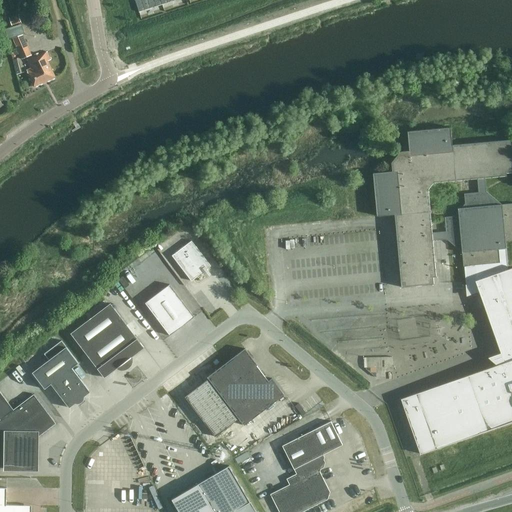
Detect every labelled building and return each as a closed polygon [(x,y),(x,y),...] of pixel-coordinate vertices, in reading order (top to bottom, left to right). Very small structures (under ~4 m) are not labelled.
[(135,0),(139,12),(162,5),(160,0),(135,0)] [(10,17),(12,24),(21,21),(18,14),(10,17)] [(14,38),(23,59),(32,55),(24,35),(14,38)] [(28,71),(35,87),(56,77),(49,61),(52,60),(48,52),(28,60),(32,69),(28,71)] [(22,73),(20,63),(14,64),(17,75),(22,73)] [(511,421),(511,268),(508,270),(506,242),(511,241),(511,203),(502,205),(486,192),(485,179),(477,179),(478,192),(464,193),(465,204),(454,216),(445,217),(446,231),(433,232),(429,189),(434,182),(507,176),(507,173),(511,172),(511,152),(511,140),(452,145),(451,128),(408,132),(410,151),(401,152),(392,163),(393,172),(373,174),(377,217),(394,215),(401,287),(434,284),(433,277),(437,277),(433,241),(447,239),(462,252),(464,267),(465,267),(467,293),(478,289),(502,356),(491,360),(497,366),(401,399),(421,454),(511,421)] [(211,266),(192,241),(172,256),(192,281),(203,272),(205,274),(209,271),(207,269),(211,266)] [(119,280),(125,288),(130,285),(123,277),(119,280)] [(195,317),(170,285),(145,303),(170,336),(195,317)] [(89,318),(108,304),(105,300),(101,303),(86,315),(89,318)] [(111,304),(71,334),(105,378),(118,368),(122,370),(126,368),(130,366),(132,362),(132,358),(144,348),(111,304)] [(45,354),(50,360),(67,347),(62,341),(57,345),(45,354)] [(33,373),(45,389),(51,384),(70,408),(76,404),(78,404),(79,404),(81,403),(83,402),(84,400),(85,399),(85,397),(91,392),(73,368),(79,364),(67,347),(50,360),(33,373)] [(272,379),(269,381),(257,366),(258,365),(245,349),(208,377),(209,379),(239,419),(244,426),(285,395),(272,379)] [(385,362),(395,362),(395,356),(367,356),(367,369),(385,369),(385,362)] [(209,379),(185,397),(215,437),(239,419),(209,379)] [(0,420),(0,468),(33,469),(33,442),(56,424),(34,395),(14,410),(0,391),(0,419),(0,420)] [(343,445),(331,422),(282,446),(300,480),(271,494),(279,511),(303,511),(328,500),(330,492),(320,472),(325,458),(323,455),(343,445)] [(256,511),(229,466),(198,484),(172,500),(179,511),(256,511)] [(31,511),(32,506),(7,505),(7,488),(0,488),(0,511),(31,511)]
